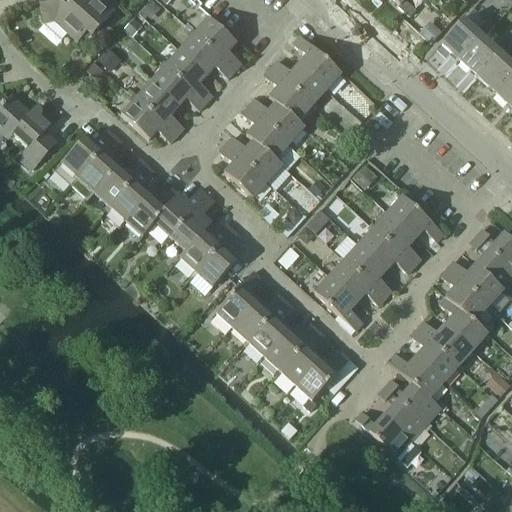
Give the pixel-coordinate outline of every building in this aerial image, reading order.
[(38,0),(44,23),(55,20),(78,41),(88,31),(92,35),(112,15),(104,7),(110,1),(108,0),(38,0)] [(373,0),(371,3),(374,6),(378,9),(382,5),(376,0),(373,0)] [(408,20),(415,13),(404,3),(407,0),(389,0),(399,9),(398,10),(408,20)] [(150,18),(158,9),(151,3),(143,12),(150,18)] [(192,37),(234,75),(241,67),(228,55),(236,46),(208,20),(192,37)] [(476,34),(463,22),(462,22),(441,45),(460,62),(481,39),(483,40),(493,29),(486,23),(476,34)] [(141,29),(133,23),(125,31),(133,38),(141,29)] [(228,81),(234,75),(192,37),(178,53),(207,78),(215,70),(228,81)] [(297,67),(325,92),(340,76),(299,39),(291,47),(304,59),(297,67)] [(481,39),(460,62),(478,79),(499,56),(500,57),(511,45),(504,40),(494,51),(483,40),(481,39)] [(111,73),(120,63),(108,53),(99,62),(111,73)] [(199,87),(207,78),(178,53),(164,68),(205,106),(212,99),(199,87)] [(511,67),(500,57),(499,56),(478,79),(496,96),(511,79),(511,67)] [(325,92),(297,67),(289,75),(276,64),(270,71),(311,108),(325,92)] [(199,113),(205,106),(164,68),(149,84),(178,110),(186,102),(199,113)] [(297,124),(311,108),(270,71),(263,78),(276,90),(268,99),(303,131),(304,130),(297,124)] [(511,79),(496,96),(511,109),(511,79)] [(170,119),(178,110),(149,84),(135,101),(176,138),(184,130),(170,119)] [(32,171),(55,144),(44,134),(50,127),(41,118),(42,115),(42,113),(41,111),(39,110),(38,109),(36,109),(34,110),(30,115),(11,98),(7,102),(0,96),(0,131),(4,128),(27,150),(19,160),(32,171)] [(289,147),(303,131),(268,99),(267,99),(275,106),(268,114),(254,101),(247,109),(289,147)] [(170,145),(176,138),(135,101),(120,117),(149,143),(157,134),(170,145)] [(274,163),(289,147),(247,109),(241,116),(254,128),(245,137),(280,169),(281,168),(274,163)] [(78,180),(115,139),(108,132),(96,146),(86,137),(61,165),(61,166),(54,174),(71,189),(78,181),(78,180)] [(266,185),(280,169),(245,137),(245,138),(251,144),(244,152),(231,140),(225,147),(266,185)] [(78,181),(71,189),(87,202),(93,194),(118,166),(111,159),(123,146),(115,139),(78,180),(78,181)] [(251,201),(266,185),(225,147),(218,155),(231,167),(223,176),(251,201)] [(93,194),(109,209),(147,167),(140,161),(128,175),(118,166),(93,194)] [(147,167),(109,209),(126,224),(151,196),(143,189),(155,175),(147,167)] [(377,179),(365,168),(352,182),(365,193),(377,179)] [(324,189),(317,183),(308,192),(315,198),(324,189)] [(151,196),(126,224),(143,239),(155,226),(153,224),(178,195),(172,190),(160,204),(151,196)] [(170,239),(207,198),(200,192),(189,204),(178,195),(153,224),(155,226),(170,239)] [(205,231),(206,232),(212,226),(202,217),(214,204),(207,198),(170,239),(184,252),(185,253),(205,231)] [(341,206),(333,199),(320,214),(327,221),(341,206)] [(387,215),(412,238),(420,230),(437,245),(444,237),(402,199),(387,215)] [(279,233),(286,239),(303,221),(293,212),(288,217),(288,223),(289,223),(279,233)] [(404,247),(412,238),(387,215),(373,231),(414,269),(421,262),(404,247)] [(196,274),(233,233),(226,226),(214,239),(206,232),(205,231),(185,253),(184,252),(178,258),(196,274)] [(313,237),(305,230),(298,238),(303,243),(309,242),(313,237)] [(408,276),(414,269),(373,231),(358,247),(383,270),(391,261),(408,276)] [(475,239),(482,246),(489,238),(482,232),(475,239)] [(233,233),(196,274),(212,288),(237,260),(229,253),(241,239),(233,233)] [(489,251),(511,272),(511,241),(504,235),(489,251)] [(476,252),(482,246),(475,239),(469,246),(476,252)] [(375,279),(383,270),(358,247),(344,263),(385,301),(392,294),(375,279)] [(502,292),(511,281),(511,272),(489,251),(475,267),(502,292)] [(378,308),(385,301),(344,263),(329,279),(354,302),(362,293),(378,308)] [(502,292),(475,267),(466,276),(453,264),(447,271),(488,308),(502,292)] [(474,323),(488,308),(447,271),(440,278),(454,291),(446,300),(487,337),(488,336),(474,323)] [(232,330),(257,302),(249,294),(261,281),(253,273),(216,315),(232,330)] [(347,310),(354,302),(329,279),(314,296),(356,333),(363,325),(347,310)] [(248,344),(285,303),(278,296),(266,310),(257,302),(232,330),(248,344)] [(472,353),(487,337),(446,300),(440,307),(452,318),(444,328),(472,353)] [(264,359),(289,331),(282,324),(294,310),(285,303),(248,344),(264,359)] [(280,373),(317,332),(310,325),(298,339),(289,331),(264,359),(280,373)] [(472,353),(444,328),(436,336),(423,325),(417,331),(458,369),(472,353)] [(444,384),(458,369),(417,331),(410,339),(423,351),(415,359),(444,384)] [(296,388),(322,360),(313,352),(325,339),(317,332),(280,373),(296,388)] [(349,362),(350,361),(342,355),(330,368),(322,360),(296,388),(312,403),(327,386),(337,395),(358,371),(349,362)] [(444,384),(415,359),(408,367),(395,356),(388,364),(440,411),(441,410),(430,400),(444,384)] [(425,428),(440,411),(388,364),(387,365),(411,387),(397,402),(425,428)] [(509,389),(500,380),(491,390),(500,399),(509,389)] [(384,390),(391,397),(398,389),(390,383),(384,390)] [(385,403),(391,397),(384,390),(378,397),(385,403)] [(410,444),(425,428),(397,402),(382,419),(410,444)] [(363,428),(369,421),(362,415),(355,422),(363,428)] [(396,459),(410,444),(382,419),(368,434),(396,459)] [(511,511),(511,506),(509,503),(500,511),(511,511)]
